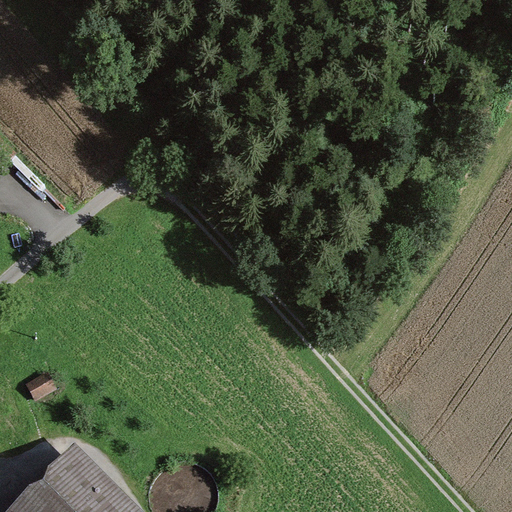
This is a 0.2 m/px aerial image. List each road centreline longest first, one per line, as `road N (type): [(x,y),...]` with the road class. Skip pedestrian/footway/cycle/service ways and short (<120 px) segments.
road 1 (track): [(140,177),(161,187),(468,511)]
road 2 (track): [(140,177),(0,288)]
